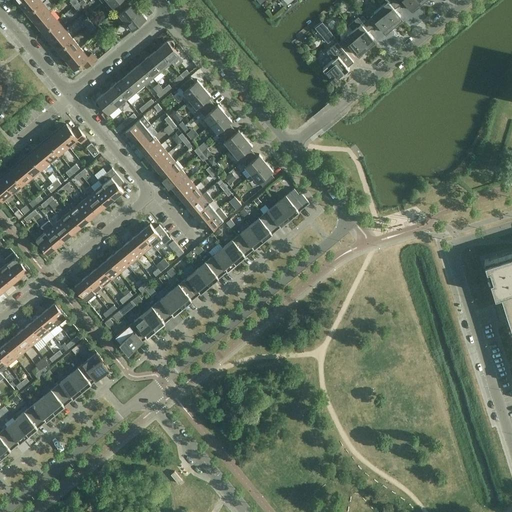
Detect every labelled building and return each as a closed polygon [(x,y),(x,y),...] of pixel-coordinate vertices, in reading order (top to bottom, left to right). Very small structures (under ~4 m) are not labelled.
[(42,1),(41,0),(24,0),(19,4),(23,9),(25,8),(28,13),(42,1)] [(107,0),(114,7),(117,10),(126,2),(123,0),(107,0)] [(400,5),(396,0),(391,0),(389,2),(388,1),(385,3),(380,7),(395,26),(400,21),(403,19),(401,16),(395,9),(400,5)] [(422,4),(418,0),(396,0),(400,5),(405,1),(411,8),(413,11),(416,8),(422,4)] [(50,10),(42,1),(28,13),(32,17),(31,18),(35,23),(50,10)] [(129,6),(126,2),(117,10),(119,13),(126,22),(140,10),(133,1),(133,2),(129,6)] [(83,7),(79,2),(74,6),(78,11),(83,7)] [(395,26),(380,7),(374,12),(371,15),(372,16),(367,20),(373,27),(378,23),(384,30),(386,33),(389,30),(389,31),(395,26)] [(57,20),(50,10),(35,23),(39,28),(40,27),(44,31),(57,20)] [(147,18),(140,10),(126,22),(133,30),(133,29),(146,18),(146,19),(147,18)] [(349,25),(353,30),(368,48),(373,44),(376,41),(374,38),(368,31),(373,27),(367,20),(363,16),(360,18),(359,17),(349,25)] [(92,23),(87,18),(83,21),(87,26),(92,23)] [(65,29),(57,20),(44,31),(47,35),(46,36),(50,41),(65,29)] [(335,37),(325,24),(322,21),(315,27),(318,30),(328,43),(335,37)] [(96,28),(92,23),(87,26),(91,31),(96,28)] [(73,38),(65,29),(50,41),(54,46),(55,45),(59,50),(73,38)] [(368,48),(353,30),(347,34),(347,35),(344,37),(345,38),(340,43),(346,49),(351,45),(357,52),(359,55),(362,53),(368,48)] [(119,42),(111,32),(107,36),(114,45),(119,42)] [(80,47),(73,38),(59,50),(62,54),(61,55),(65,60),(80,47)] [(178,45),(174,48),(174,47),(174,46),(175,46),(175,45),(175,44),(175,43),(175,42),(174,41),(173,40),(172,40),(171,39),(170,39),(169,39),(168,40),(167,40),(166,42),(163,44),(164,46),(160,49),(171,62),(180,54),(183,51),(178,45)] [(334,59),(327,64),(323,68),(330,75),(331,75),(332,76),(331,77),(334,81),(339,78),(338,77),(339,75),(340,76),(350,69),(348,67),(354,62),(337,42),(327,51),(334,59)] [(88,57),(80,47),(65,60),(69,65),(71,64),(75,69),(82,62),(86,67),(97,59),(92,53),(88,57)] [(171,62),(160,49),(156,52),(155,51),(152,54),(152,53),(150,55),(162,69),(171,62)] [(162,69),(150,55),(148,56),(145,59),(146,60),(142,64),(153,76),(162,69)] [(153,76),(142,64),(138,67),(137,65),(134,68),(132,69),(144,84),(153,76)] [(144,84),(132,69),(131,71),(127,74),(129,75),(125,78),(135,91),(144,84)] [(187,69),(181,74),(184,78),(190,73),(187,69)] [(178,83),(184,78),(181,74),(175,79),(178,83)] [(135,91),(125,78),(121,81),(120,80),(117,83),(116,83),(115,84),(127,98),(135,91)] [(193,83),(189,79),(180,86),(184,90),(183,91),(190,99),(204,88),(197,79),(197,80),(193,83)] [(127,98),(115,84),(113,85),(110,88),(111,89),(107,93),(118,106),(127,98)] [(169,84),(163,89),(166,92),(172,87),(169,84)] [(211,96),(204,88),(190,99),(197,108),(198,107),(201,111),(210,104),(206,100),(211,96)] [(166,92),(163,89),(157,94),(160,97),(166,92)] [(118,106),(107,93),(103,96),(102,94),(99,97),(97,98),(97,99),(96,100),(96,101),(96,102),(96,103),(96,104),(96,105),(97,105),(98,106),(99,106),(100,107),(101,107),(102,106),(103,106),(108,113),(109,113),(118,106)] [(152,98),(146,103),(148,107),(154,102),(152,98)] [(148,107),(146,103),(140,108),(142,112),(148,107)] [(158,103),(154,106),(159,111),(162,109),(158,103)] [(214,108),(210,104),(201,111),(204,115),(204,116),(211,124),(225,112),(218,104),(218,105),(214,108)] [(232,121),(225,112),(211,124),(218,133),(218,132),(222,136),(231,129),(227,125),(231,121),(232,121)] [(137,116),(134,113),(128,118),(131,121),(137,116)] [(144,116),(140,119),(126,131),(133,139),(147,128),(151,124),(144,116)] [(131,121),(128,118),(122,123),(125,126),(131,121)] [(201,123),(195,128),(200,135),(206,130),(201,123)] [(61,126),(56,130),(69,146),(78,138),(81,142),(87,138),(78,128),(73,132),(67,124),(62,128),(61,126)] [(154,136),(147,128),(133,139),(140,148),(154,136)] [(234,133),(231,129),(222,136),(225,140),(224,141),(231,149),(246,137),(239,129),(238,129),(239,130),(234,133)] [(69,146),(56,130),(51,135),(52,136),(48,139),(59,153),(69,146)] [(186,138),(182,132),(178,135),(176,132),(171,136),(178,144),(182,140),(183,140),(186,138)] [(161,144),(154,136),(140,148),(147,156),(161,144)] [(253,146),(246,137),(231,149),(238,158),(239,157),(242,161),(251,154),(248,150),(252,146),(253,146)] [(59,153),(48,139),(43,143),(42,142),(37,146),(50,161),(59,153)] [(99,152),(91,142),(86,147),(94,156),(99,152)] [(168,152),(161,144),(147,156),(154,164),(168,152)] [(50,161),(37,146),(33,150),(34,151),(29,155),(41,169),(50,161)] [(202,152),(198,147),(194,150),(199,155),(202,152)] [(175,161),(168,152),(154,164),(161,173),(175,161)] [(207,158),(202,152),(199,155),(203,161),(207,158)] [(255,158),(251,154),(242,161),(246,165),(245,166),(252,174),(266,162),(259,154),(259,155),(255,158)] [(41,169),(29,155),(25,158),(24,157),(19,161),(32,176),(41,169)] [(32,176),(19,161),(14,165),(15,166),(11,170),(22,184),(32,176)] [(182,169),(175,161),(161,173),(164,177),(163,178),(162,178),(166,183),(182,169)] [(273,171),(266,162),(252,174),(259,183),(260,182),(263,186),(272,179),(268,174),(273,171)] [(76,163),(71,168),(75,172),(80,168),(76,163)] [(124,182),(112,167),(98,179),(103,184),(115,198),(124,191),(120,186),(124,182)] [(75,172),(71,168),(66,172),(70,176),(75,172)] [(189,178),(182,169),(166,183),(169,187),(170,187),(169,186),(171,185),(175,189),(189,178)] [(22,184),(11,170),(6,174),(5,172),(1,176),(13,192),(22,184)] [(13,192),(1,176),(0,176),(0,195),(3,200),(13,192)] [(196,186),(189,178),(175,189),(182,198),(196,186)] [(58,179),(53,183),(56,187),(61,183),(58,179)] [(130,180),(122,187),(127,191),(134,184),(130,180)] [(56,187),(53,183),(48,187),(51,192),(56,187)] [(103,184),(95,191),(107,205),(115,198),(103,184)] [(203,194),(196,186),(182,198),(188,206),(203,194)] [(294,188),(291,191),(277,202),(291,218),(310,202),(301,193),(300,194),(294,188)] [(107,205),(95,191),(86,198),(98,212),(107,205)] [(207,191),(203,194),(188,206),(195,214),(210,203),(213,199),(207,191)] [(39,194),(34,198),(38,203),(43,199),(39,194)] [(38,203),(34,198),(29,202),(33,207),(38,203)] [(98,212),(86,198),(78,204),(90,219),(98,212)] [(233,206),(236,209),(242,205),(239,201),(234,206),(233,206)] [(291,218),(277,202),(264,213),(277,229),(291,218)] [(216,211),(210,203),(195,214),(202,223),(216,211)] [(90,219),(78,204),(70,211),(82,226),(90,219)] [(21,209),(25,214),(30,209),(26,205),(21,209)] [(220,208),(216,211),(202,223),(209,231),(228,216),(220,208)] [(19,209),(14,213),(19,219),(23,215),(19,209)] [(38,213),(35,209),(30,214),(33,217),(38,213)] [(82,226),(70,211),(62,218),(73,232),(82,226)] [(277,229),(264,213),(250,224),(264,241),(277,229)] [(33,217),(30,214),(24,218),(27,222),(33,217)] [(73,232),(62,218),(53,225),(65,239),(73,232)] [(53,225),(49,220),(41,227),(45,232),(57,246),(65,239),(53,225)] [(155,228),(151,223),(142,230),(154,245),(158,250),(171,239),(159,224),(155,228)] [(264,241),(250,224),(237,236),(250,252),(264,241)] [(154,245),(142,230),(133,237),(145,252),(154,245)] [(57,246),(45,232),(36,239),(48,254),(57,246)] [(250,252),(237,236),(224,247),(237,263),(250,252)] [(145,252),(133,237),(125,244),(137,258),(145,252)] [(166,245),(170,251),(176,246),(172,241),(166,245)] [(137,258),(125,244),(117,251),(129,265),(137,258)] [(159,250),(164,256),(168,252),(163,247),(159,250)] [(237,263),(224,247),(210,258),(224,274),(237,263)] [(129,265),(117,251),(109,258),(120,272),(129,265)] [(511,251),(485,260),(496,295),(499,295),(508,324),(506,324),(511,338),(511,337),(511,251)] [(29,270),(13,252),(5,258),(8,262),(8,263),(20,277),(29,270)] [(120,272),(109,258),(100,265),(112,279),(120,272)] [(224,274),(210,258),(197,269),(210,285),(224,274)] [(20,277),(8,263),(0,269),(11,284),(20,277)] [(112,279),(100,265),(92,272),(104,286),(112,279)] [(11,284),(0,269),(0,286),(3,291),(11,284)] [(210,285),(197,269),(183,280),(197,296),(210,285)] [(104,286),(92,272),(84,279),(95,293),(104,286)] [(157,287),(163,281),(157,275),(151,281),(157,287)] [(95,293),(84,279),(75,286),(87,300),(95,293)] [(197,296),(183,280),(170,291),(183,307),(197,296)] [(183,307),(170,291),(157,302),(170,318),(183,307)] [(55,302),(47,309),(58,324),(67,316),(55,302)] [(170,318),(157,302),(143,313),(157,329),(170,318)] [(114,304),(109,309),(112,313),(117,308),(114,304)] [(58,324),(47,309),(38,316),(50,330),(58,324)] [(157,329),(143,313),(130,324),(143,341),(157,329)] [(50,330),(38,316),(30,323),(42,337),(50,330)] [(42,337),(30,323),(22,330),(33,344),(42,337)] [(143,341),(130,324),(116,336),(129,352),(138,345),(139,346),(139,345),(139,344),(143,341)] [(33,344),(22,330),(13,337),(25,351),(33,344)] [(77,335),(72,340),(75,343),(80,339),(77,335)] [(25,351),(13,337),(5,344),(17,358),(25,351)] [(39,343),(33,346),(40,357),(45,354),(39,343)] [(17,358),(5,344),(0,347),(0,354),(8,365),(17,358)] [(110,368),(97,352),(83,363),(96,379),(101,376),(101,377),(102,376),(101,375),(110,368)] [(8,365),(0,354),(0,371),(0,372),(8,365)] [(96,379),(83,363),(69,374),(83,390),(96,379)] [(83,390),(69,374),(56,385),(69,402),(83,390)] [(69,402),(56,385),(43,397),(56,413),(69,402)] [(30,386),(21,395),(26,399),(29,395),(34,399),(38,394),(30,386)] [(0,404),(1,406),(9,399),(6,396),(0,400),(0,404)] [(56,413),(43,397),(29,408),(43,424),(56,413)] [(43,424),(29,408),(16,419),(29,435),(43,424)] [(29,435),(16,419),(2,430),(16,446),(29,435)] [(16,446),(2,430),(0,431),(0,454),(2,457),(16,446)] [(182,480),(175,471),(171,474),(179,483),(182,480)]
